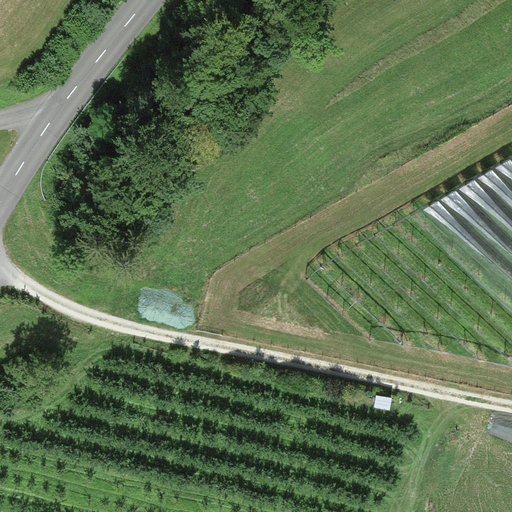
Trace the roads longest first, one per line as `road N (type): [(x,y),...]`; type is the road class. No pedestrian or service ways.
road 1 (track): [(511,406),(64,313),(0,272)]
road 2 (tertiary): [(54,114),(140,0)]
